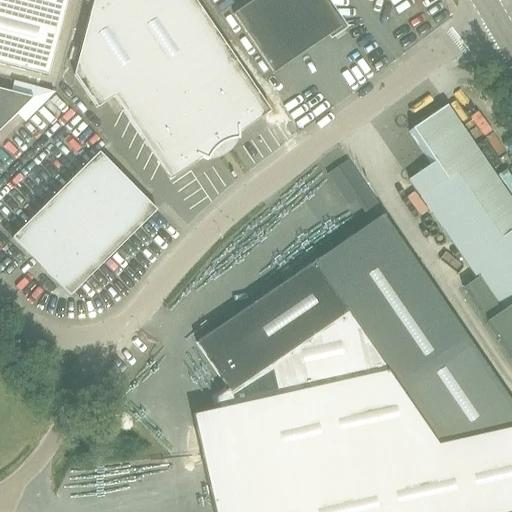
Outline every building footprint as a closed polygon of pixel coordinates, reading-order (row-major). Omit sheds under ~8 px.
[(0,0),(0,66),(48,79),(68,0),(0,0)] [(236,140),(237,140),(238,140),(238,135),(271,112),(194,0),(93,0),(73,75),(96,109),(98,108),(87,92),(102,82),(170,181),(202,159),(207,161),(208,160),(210,156),(214,151),(227,142),(236,140)] [(343,27),(324,0),(254,0),(233,15),(274,74),(343,27)] [(0,131),(16,115),(24,123),(55,93),(13,82),(10,93),(0,90),(0,131)] [(511,202),(447,106),(408,132),(431,166),(409,181),(476,279),(463,288),(511,360),(511,202)] [(99,153),(12,239),(70,297),(156,212),(99,153)] [(511,511),(511,404),(499,386),(383,216),(196,343),(229,391),(216,400),(218,410),(192,416),(214,511),(511,511)] [(126,500),(126,477),(116,477),(117,500),(126,500)] [(142,477),(129,478),(130,499),(143,498),(142,477)]
